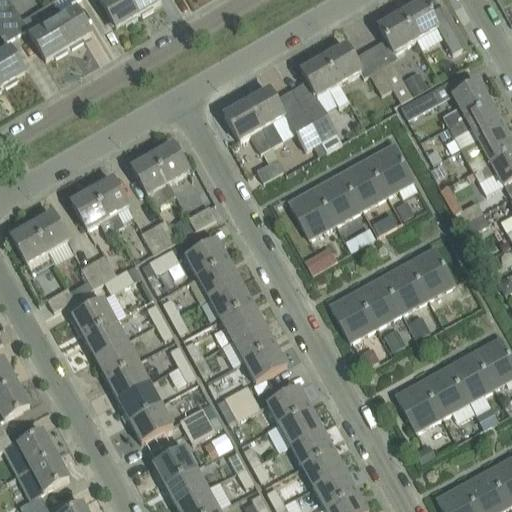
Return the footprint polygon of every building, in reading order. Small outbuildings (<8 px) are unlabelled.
[(27,33),(31,40),(46,65),(55,59),(56,61),(67,55),(66,53),(68,51),(44,11),(23,24),(13,8),(9,10),(5,3),(6,2),(4,0),(0,0),(0,13),(16,40),(27,33)] [(136,20),(139,19),(127,0),(115,0),(102,8),(116,32),(125,27),(126,29),(137,22),(136,20)] [(127,0),(139,19),(141,17),(142,19),(153,13),(152,11),(161,5),(158,0),(127,0)] [(91,38),(87,31),(77,13),(63,21),(54,5),(44,11),(68,51),(71,50),(72,52),(83,45),(82,43),(91,38)] [(422,5),(400,17),(416,45),(437,33),(452,59),(467,51),(444,10),(432,17),(431,16),(430,17),(422,5)] [(0,13),(0,38),(5,46),(16,40),(0,13)] [(378,30),(394,58),(416,45),(400,17),(378,30)] [(339,89),(361,77),(345,49),(323,62),(339,89)] [(0,87),(2,91),(5,89),(6,91),(17,85),(16,82),(25,77),(10,52),(0,58),(0,87)] [(348,107),(338,90),(339,89),(323,62),(301,74),(317,102),(329,95),(339,113),(348,107)] [(392,66),(381,73),(393,93),(401,108),(413,102),(392,66)] [(393,93),(381,73),(370,79),(381,100),(393,93)] [(439,85),(439,86),(448,81),(448,80),(444,74),(436,79),(439,85)] [(426,91),(418,76),(404,84),(413,99),(426,91)] [(490,108),(478,86),(466,93),(454,100),(460,112),(443,122),(448,131),(481,112),(490,108)] [(246,106),(251,115),(261,132),(272,152),(283,146),(272,128),(284,121),(268,93),(246,106)] [(433,95),(401,112),(408,125),(441,107),(433,95)] [(261,159),(264,157),(272,152),(261,132),(251,115),(246,106),(224,119),(240,146),(250,140),(261,159)] [(337,138),(319,106),(303,115),(326,156),(341,147),(335,138),(337,138)] [(454,143),(460,153),(493,135),(502,130),(490,108),(481,112),(448,131),(454,143)] [(306,155),(313,151),(318,160),(326,156),(303,115),(288,124),(306,155)] [(493,135),(460,153),(473,176),(506,158),(511,154),(511,148),(502,130),(493,135)] [(443,143),(451,139),(448,133),(439,137),(443,143)] [(153,160),(157,168),(176,201),(177,200),(169,187),(189,176),(173,148),(153,160)] [(412,187),(414,186),(393,149),(367,164),(372,172),(388,201),(398,195),(403,204),(417,196),(412,187)] [(272,152),(264,157),(269,168),(278,163),(272,152)] [(442,164),(436,154),(427,159),(433,169),(442,164)] [(511,154),(506,158),(473,176),(479,187),(496,177),(503,190),(511,185),(511,154)] [(153,160),(132,172),(155,213),(176,201),(157,168),(153,160)] [(278,163),(269,168),(257,175),(263,187),(283,176),(284,175),(278,163)] [(367,164),(341,178),(346,187),(362,215),(388,201),(372,172),(367,164)] [(447,178),(441,169),(435,172),(432,174),(432,175),(437,184),(447,178)] [(341,178),(315,192),(320,201),(336,229),(362,215),(346,187),(341,178)] [(113,183),(92,195),(115,235),(124,230),(117,217),(129,211),(113,183)] [(449,190),(441,194),(445,202),(446,202),(453,198),(449,190)] [(320,201),(315,192),(289,207),(309,244),(336,229),(320,201)] [(115,235),(92,195),(71,207),(87,234),(99,227),(107,240),(115,235)] [(413,219),(406,206),(397,212),(404,224),(413,219)] [(455,217),(461,228),(482,217),(476,206),(455,217)] [(199,233),(216,223),(209,211),(192,221),(199,233)] [(32,229),(48,258),(69,245),(53,217),(32,229)] [(482,217),(461,228),(467,241),(489,229),(482,217)] [(511,220),(500,226),(511,247),(511,220)] [(192,234),(186,223),(174,229),(181,240),(192,234)] [(153,232),(164,252),(177,245),(165,224),(153,232)] [(27,269),(48,258),(32,229),(11,241),(27,269)] [(154,259),(164,252),(153,232),(142,238),(154,259)] [(361,251),(356,240),(345,246),(351,257),(361,251)] [(185,261),(197,282),(220,270),(229,265),(217,243),(185,261)] [(408,267),(428,304),(455,289),(435,252),(408,267)] [(172,254),(149,267),(156,279),(179,266),(172,254)] [(92,266),(104,287),(117,279),(105,259),(92,266)] [(499,272),(493,261),(484,266),(490,277),(499,272)] [(317,263),(306,269),(312,279),(323,273),(317,263)] [(209,303),(231,291),(240,286),(229,265),(220,270),(197,282),(189,287),(201,308),(209,303)] [(104,288),(104,287),(92,266),(81,273),(88,286),(70,296),(68,292),(74,305),(104,288)] [(382,281),(403,318),(428,304),(408,267),(382,281)] [(117,279),(104,287),(104,288),(111,300),(141,282),(134,270),(117,280),(117,279)] [(382,281),(356,295),(377,332),(403,318),(382,281)] [(511,294),(511,286),(510,283),(500,288),(505,298),(511,294)] [(240,286),(231,291),(209,303),(220,324),(243,312),(252,307),(240,286)] [(54,316),(71,306),(74,305),(68,292),(47,304),(54,316)] [(377,332),(356,295),(330,310),(350,347),(377,332)] [(115,324),(103,303),(72,320),(84,342),(115,324)] [(162,308),(171,324),(180,319),(171,303),(162,308)] [(243,312),(220,324),(232,345),(255,333),(263,328),(252,307),(243,312)] [(156,330),(165,325),(156,309),(147,314),(156,330)] [(180,319),(171,324),(180,340),(189,335),(180,319)] [(431,336),(421,321),(409,327),(419,343),(431,336)] [(84,342),(95,363),(126,346),(115,324),(84,342)] [(173,341),(165,325),(156,330),(165,345),(173,341)] [(255,333),(232,345),(243,366),(266,354),(275,349),(263,328),(255,333)] [(406,349),(397,334),(385,341),(394,356),(406,349)] [(478,365),(494,393),(511,383),(511,363),(500,342),(474,356),(478,365)] [(194,366),(203,361),(194,345),(185,350),(194,366)] [(0,394),(16,386),(4,363),(0,364),(0,348),(3,347),(3,346),(0,347),(0,394)] [(95,363),(107,384),(138,367),(126,346),(95,363)] [(266,354),(243,366),(255,388),(287,370),(275,349),(266,354)] [(170,356),(179,371),(188,367),(179,351),(170,356)] [(380,365),(372,351),(360,358),(368,372),(380,365)] [(453,380),(468,408),(494,393),(478,365),(474,356),(448,371),(453,380)] [(212,377),(203,361),(194,366),(203,382),(212,377)] [(107,384),(118,405),(149,388),(138,367),(107,384)] [(196,382),(188,367),(179,371),(179,372),(187,387),(196,382)] [(468,408),(453,380),(448,371),(422,385),(427,394),(442,422),(452,417),(458,427),(474,418),(468,408)] [(416,437),(442,422),(427,394),(422,385),(395,400),(416,437)] [(0,415),(5,424),(29,411),(16,386),(0,394),(0,415)] [(118,405),(130,426),(161,409),(149,388),(118,405)] [(218,408),(224,419),(254,402),(248,390),(218,408)] [(267,408),(279,430),(301,417),(310,412),(298,391),(267,408)] [(261,413),(254,402),(224,419),(230,430),(261,413)] [(141,447),(150,443),(173,430),(161,409),(130,426),(141,447)] [(180,424),(186,436),(209,424),(203,412),(180,424)] [(313,438),(322,433),(310,412),(301,417),(279,430),(268,436),(279,457),(290,451),(313,438)] [(484,433),(493,427),(485,414),(475,419),(484,433)] [(215,436),(209,424),(186,436),(192,448),(215,436)] [(302,472),(325,459),(333,454),(322,433),(313,438),(290,451),(302,472)] [(55,458),(43,435),(19,448),(18,447),(13,450),(3,455),(17,481),(32,472),(31,471),(46,463),(55,458)] [(13,450),(7,438),(0,441),(0,456),(3,455),(13,450)] [(225,456),(217,442),(204,449),(212,463),(225,456)] [(435,460),(428,449),(415,456),(422,467),(435,460)] [(164,489),(196,472),(184,451),(153,468),(164,489)] [(253,471),(261,466),(253,451),(244,455),(253,471)] [(302,472),(313,493),(336,480),(345,475),(333,454),(325,459),(302,472)] [(237,457),(228,462),(235,473),(237,477),(245,473),(237,457)] [(69,483),(55,458),(46,463),(31,471),(32,472),(17,481),(30,506),(20,511),(42,511),(46,510),(40,498),(69,483)] [(511,461),(489,474),(494,483),(509,511),(511,509),(511,461)] [(270,482),(261,466),(253,471),(261,487),(270,482)] [(176,510),(185,506),(207,493),(196,472),(164,489),(176,510)] [(245,473),(237,477),(246,493),(254,488),(245,473)] [(463,488),(476,511),(507,511),(509,511),(494,483),(489,474),(463,488)] [(345,475),(336,480),(313,493),(323,511),(327,511),(348,501),(357,496),(345,475)] [(441,511),(476,511),(463,488),(436,503),(441,511)] [(176,510),(176,511),(217,511),(207,493),(185,506),(176,510)] [(278,511),(285,509),(276,493),(267,498),(274,511),(278,511)] [(327,511),(365,511),(357,496),(348,501),(327,511)] [(267,511),(260,499),(251,503),(255,511),(267,511)]
